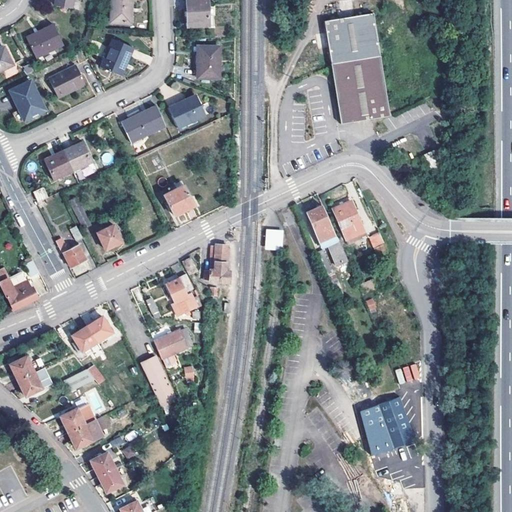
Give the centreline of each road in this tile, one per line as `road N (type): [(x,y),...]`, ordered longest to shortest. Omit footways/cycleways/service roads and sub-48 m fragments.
road 1 (motorway): [(510,0),(510,511)]
road 2 (tertiary): [(428,225),(367,167),(342,165),(71,299)]
road 3 (unclassified): [(428,225),(415,278),(427,312),(436,511)]
road 4 (residential): [(0,154),(152,79),(165,59),(162,0)]
road 5 (residential): [(71,299),(0,161)]
road 6 (residential): [(97,511),(62,460),(0,396)]
